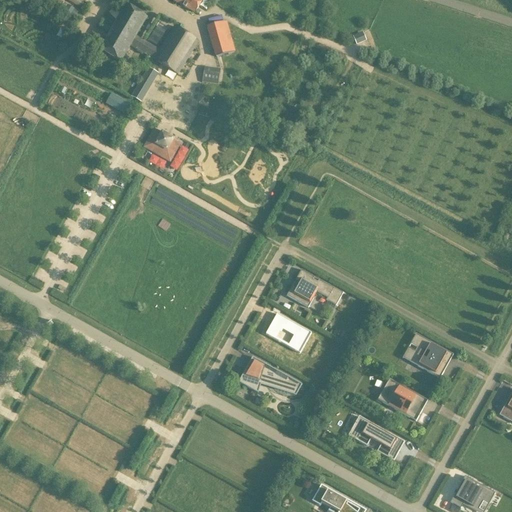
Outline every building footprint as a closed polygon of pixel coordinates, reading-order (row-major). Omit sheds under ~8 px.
[(173,0),(173,1),(180,5),(195,14),(202,0),(173,0)] [(68,5),(60,18),(66,21),(74,9),(68,5)] [(147,18),(126,5),(109,34),(130,46),(177,75),(184,65),(198,42),(174,27),(159,51),(139,39),(138,40),(135,38),(147,18)] [(225,21),(207,26),(216,57),(233,52),(225,21)] [(356,45),(364,42),(360,33),(353,36),(356,45)] [(120,63),(130,46),(109,34),(99,50),(120,63)] [(218,85),(220,70),(204,67),(202,82),(218,85)] [(150,85),(157,73),(149,68),(132,97),(140,102),(146,93),(145,93),(149,85),(150,85)] [(130,104),(111,93),(105,104),(124,114),(130,104)] [(180,144),(154,129),(143,148),(170,163),(180,144)] [(286,296),(308,309),(314,292),(327,299),(326,301),(336,307),(343,294),(301,270),(286,296)] [(311,334),(277,314),(275,317),(274,317),(273,319),(274,319),(268,330),(267,330),(266,332),(265,335),(299,355),(311,334)] [(439,379),(453,355),(416,334),(410,345),(416,348),(409,362),(439,379)] [(252,358),(238,383),(258,394),(260,385),(295,396),(302,385),(252,358)] [(50,376),(46,384),(43,388),(45,389),(44,391),(59,400),(60,397),(71,404),(78,392),(65,384),(67,380),(55,373),(53,377),(50,376)] [(389,380),(377,401),(416,422),(427,401),(389,380)] [(511,399),(507,408),(504,407),(499,416),(511,423),(511,399)] [(35,403),(29,414),(44,423),(51,412),(50,411),(53,407),(40,400),(37,404),(35,403)] [(123,411),(112,405),(107,413),(113,416),(108,424),(125,434),(125,435),(127,436),(128,435),(128,434),(134,423),(120,415),(123,411)] [(359,417),(348,436),(366,447),(370,440),(381,445),(377,453),(393,462),(404,443),(359,417)] [(119,449),(95,436),(88,447),(113,461),(119,449)] [(104,474),(80,460),(73,472),(97,485),(104,474)] [(30,477),(13,468),(12,468),(13,469),(11,471),(2,466),(0,469),(0,483),(8,488),(5,493),(4,494),(22,504),(29,491),(23,488),(27,480),(28,480),(30,477)] [(492,494),(494,495),(495,494),(465,477),(464,478),(466,479),(460,489),(458,488),(450,503),(453,504),(460,509),(461,509),(461,508),(459,507),(462,502),(477,510),(482,500),(488,503),(488,502),(492,494)] [(353,511),(343,504),(345,502),(346,500),(321,485),(312,501),(320,506),(322,503),(330,508),(328,511),(330,511),(353,511)] [(83,511),(84,511),(78,509),(80,506),(72,502),(70,504),(62,500),(57,510),(51,506),(48,511),(83,511)]
